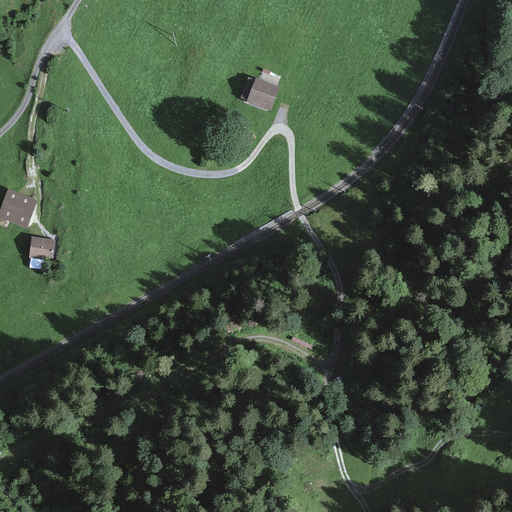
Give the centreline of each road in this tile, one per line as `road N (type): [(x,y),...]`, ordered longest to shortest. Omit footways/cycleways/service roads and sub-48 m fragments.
road 1 (track): [(61,24),(139,142),(166,164),(220,174),(247,162),(274,130),(290,134),(300,211),(340,289),(331,386),(337,445),(367,511)]
road 2 (track): [(331,386),(265,340),(241,343),(148,397),(0,461)]
road 3 (track): [(0,133),(27,101),(44,50),(78,0)]
